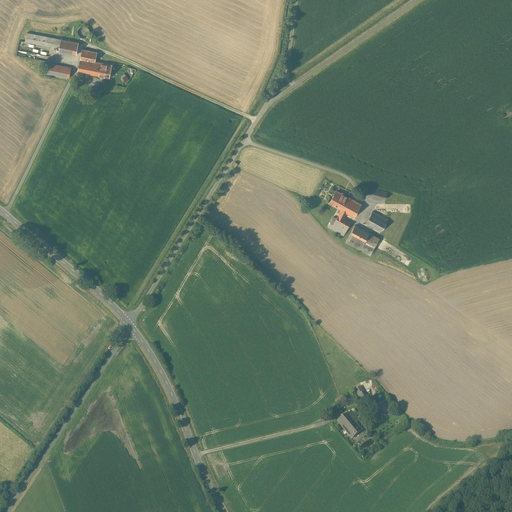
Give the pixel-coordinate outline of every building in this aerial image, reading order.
[(87,27),(85,26),(83,26),(81,26),(80,27),(78,29),(78,31),(77,32),(78,34),(79,36),(81,37),(82,38),(84,38),(86,37),(88,36),(89,34),(89,32),(89,30),(88,28),(87,27)] [(61,39),(27,32),(25,41),(59,48),(61,39)] [(78,42),(61,39),(59,48),(59,51),(76,54),(78,42)] [(97,52),(82,49),(77,71),(93,74),(95,61),(97,52)] [(112,65),(95,61),(93,74),(109,77),(112,65)] [(71,67),(48,63),(46,73),(69,77),(71,67)] [(367,186),(365,193),(386,198),(388,192),(367,186)] [(348,197),(336,190),(329,203),(341,210),(348,197)] [(361,204),(348,197),(341,210),(336,219),(335,221),(348,228),(351,222),(344,218),(347,213),(354,217),(361,204)] [(388,220),(372,211),(366,223),(381,232),(388,220)] [(343,235),(348,228),(335,221),(336,219),(333,218),(328,227),(343,235)] [(379,239),(355,225),(346,242),(371,255),(379,239)] [(366,391),(363,393),(360,386),(354,390),(363,404),(372,399),(366,391)] [(385,414),(392,411),(386,400),(380,403),(385,414)] [(360,420),(352,410),(348,413),(356,423),(360,420)] [(348,413),(338,422),(346,431),(356,423),(348,413)] [(356,423),(346,431),(352,439),(363,431),(356,423)]
